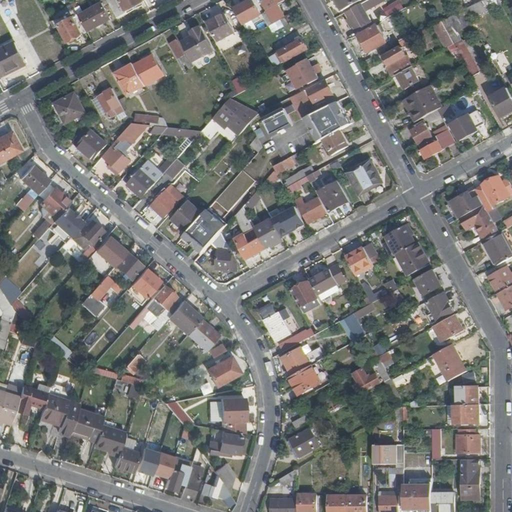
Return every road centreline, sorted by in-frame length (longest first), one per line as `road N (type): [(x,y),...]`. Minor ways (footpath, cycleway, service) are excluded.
road 1 (residential): [(417,193),(502,350),(503,511)]
road 2 (residential): [(216,302),(48,150),(22,99)]
road 3 (residential): [(216,302),(417,193)]
road 4 (residential): [(248,511),(267,431),(264,376),(246,336),(216,302)]
road 5 (residential): [(311,0),(417,193)]
road 6 (residential): [(22,99),(197,0)]
road 7 (residential): [(175,511),(0,455)]
